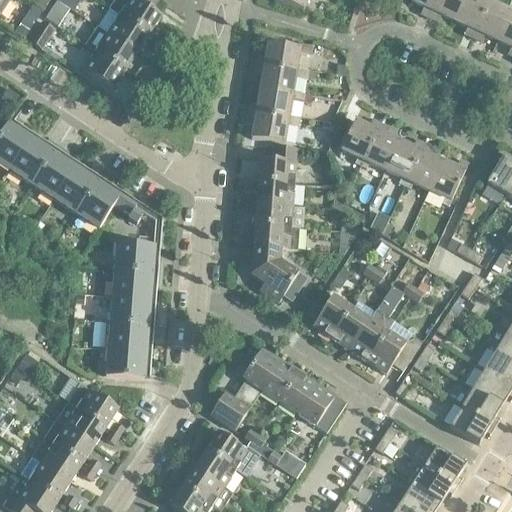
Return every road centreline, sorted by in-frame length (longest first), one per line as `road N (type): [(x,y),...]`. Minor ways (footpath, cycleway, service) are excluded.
road 1 (residential): [(486,471),(197,293)]
road 2 (residential): [(110,511),(188,395),(197,293)]
road 3 (residential): [(205,177),(170,171),(0,60)]
road 4 (residential): [(506,137),(488,147),(468,145),(365,96),(353,73),(356,43)]
road 5 (residential): [(511,97),(488,70),(410,34),(391,30),(356,43)]
road 6 (residential): [(205,177),(219,3)]
road 7 (residential): [(356,43),(219,3)]
